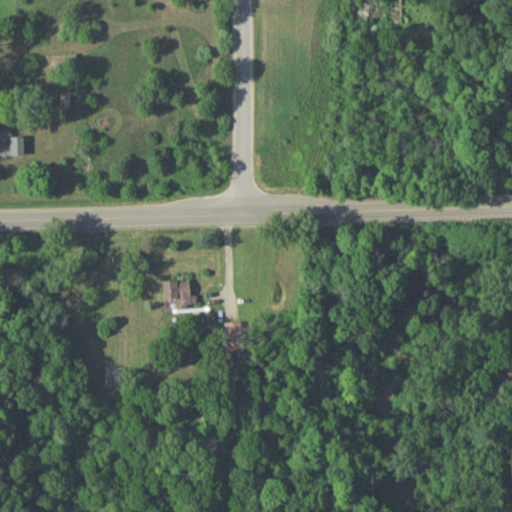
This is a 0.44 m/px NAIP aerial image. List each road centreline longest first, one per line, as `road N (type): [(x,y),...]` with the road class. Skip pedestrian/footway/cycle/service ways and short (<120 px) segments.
road 1 (residential): [(511,210),(0,223)]
road 2 (residential): [(241,219),(237,0)]
